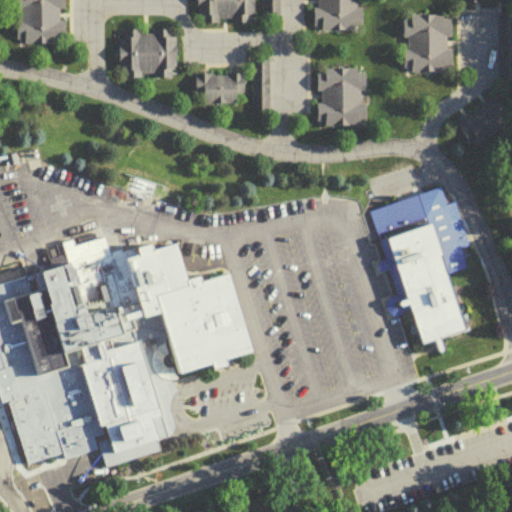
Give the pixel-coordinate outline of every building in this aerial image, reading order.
[(64,49),(64,0),(17,0),(17,49),(64,49)] [(198,0),(198,29),(255,29),(254,0),(198,0)] [(262,0),(263,23),(281,23),(280,0),(262,0)] [(313,0),(314,36),(363,36),(363,0),(313,0)] [(405,78),(453,78),(452,20),(404,20),(405,78)] [(176,36),(119,35),(119,84),(176,85),(176,36)] [(317,131),(366,131),(366,74),(317,74),(317,131)] [(245,109),(244,80),(196,80),(196,110),(245,109)] [(457,129),(474,154),(509,129),(492,105),(457,129)] [(459,328),(436,336),(440,348),(438,352),(433,351),(428,339),(415,344),(403,311),(393,314),(386,312),(384,307),(382,299),(385,293),(391,291),(385,267),(377,269),(373,267),(373,263),(374,261),(381,259),(363,209),(437,183),(444,203),(451,200),(465,241),(456,244),(463,264),(440,271),(459,328)] [(0,284),(0,386),(5,385),(11,406),(7,407),(26,469),(61,458),(63,464),(98,452),(105,473),(161,455),(157,445),(170,441),(156,398),(170,393),(166,382),(211,368),(212,373),(227,369),(225,362),(253,353),(228,276),(202,284),(200,277),(187,281),(176,246),(154,252),(152,244),(108,258),(103,242),(74,251),(72,244),(61,247),(66,263),(0,284)]
